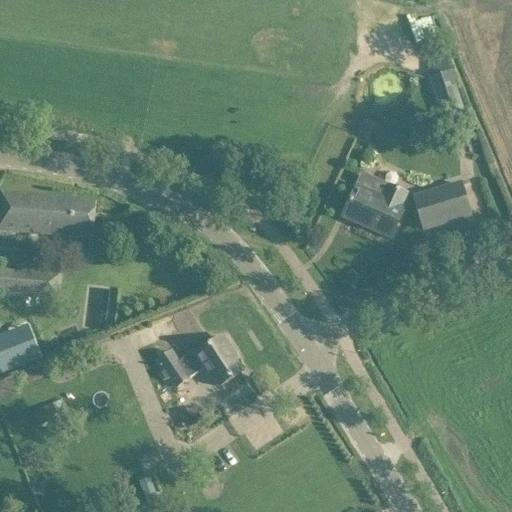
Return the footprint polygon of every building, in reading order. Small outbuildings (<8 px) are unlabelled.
[(451,72),(430,79),(442,118),(463,111),(451,72)] [(363,175),(353,196),(345,214),(371,225),(368,230),(391,240),(404,209),(401,207),(406,195),(363,175)] [(470,217),(460,185),(415,198),(424,231),(470,217)] [(1,194),(0,200),(0,232),(93,240),(96,202),(1,194)] [(30,264),(29,273),(8,271),(6,293),(4,318),(23,320),(25,296),(46,297),(48,274),(41,274),(42,265),(30,264)] [(24,326),(0,335),(0,374),(37,360),(24,326)] [(158,362),(164,371),(165,372),(162,374),(167,381),(170,379),(176,389),(204,370),(209,376),(211,374),(220,387),(241,373),(229,354),(231,352),(223,339),(195,356),(196,357),(181,367),(172,353),(158,362)] [(158,500),(150,479),(139,483),(146,504),(158,500)]
